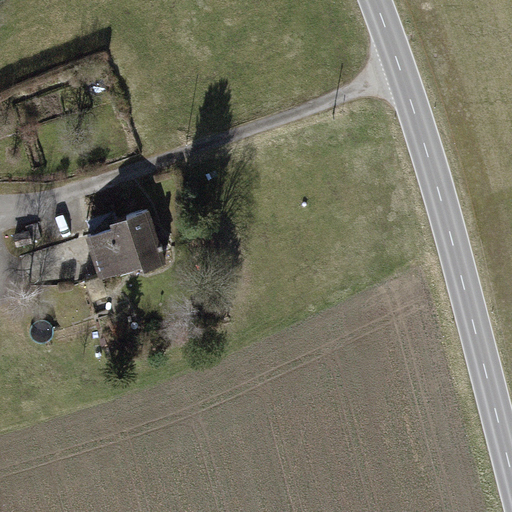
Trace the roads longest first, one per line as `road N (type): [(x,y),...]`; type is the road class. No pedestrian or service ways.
road 1 (primary): [(511,469),(428,149),(377,0)]
road 2 (track): [(0,204),(67,194),(403,73)]
